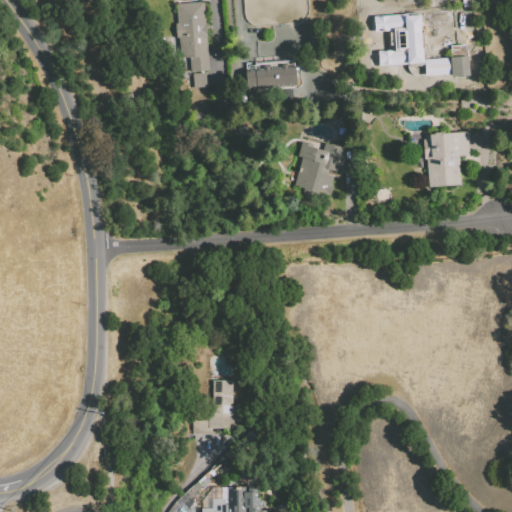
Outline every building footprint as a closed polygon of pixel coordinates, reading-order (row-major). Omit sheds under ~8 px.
[(174,3),(202,1),(207,70),(179,72),(174,3)] [(371,23),(422,22),(422,16),(443,15),(443,36),(426,36),(426,47),(411,48),(411,62),(394,61),(394,48),(372,48),(371,23)] [(467,44),(448,45),(450,77),(469,76),(467,44)] [(242,71),(295,67),(296,86),(243,90),(242,71)] [(206,86),(204,72),(190,73),(192,88),(206,86)] [(422,134),(426,187),(460,184),(457,156),(469,155),(467,130),(422,134)] [(300,141),(322,146),(323,142),(341,147),(327,199),(291,190),(301,157),(296,156),(300,141)] [(191,433),(210,433),(210,428),(236,428),(235,405),(231,405),(231,380),(210,380),(210,411),(206,411),(206,416),(190,417),(191,433)] [(200,500),(211,486),(256,486),(256,497),(258,497),(258,511),(265,511),(197,511),(200,511),(200,500)]
